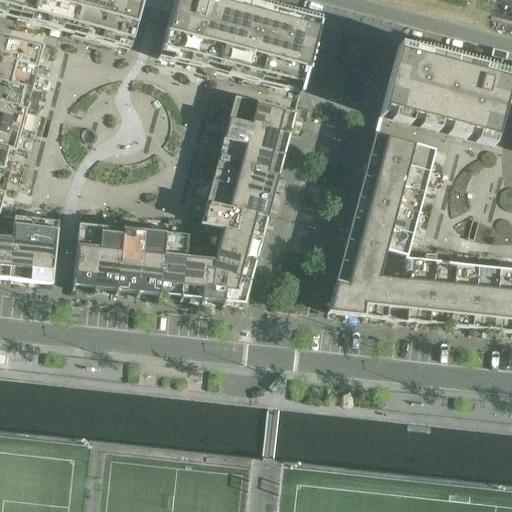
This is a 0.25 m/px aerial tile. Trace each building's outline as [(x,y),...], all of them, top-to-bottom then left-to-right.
[(0,0),(0,10),(130,45),(141,4),(142,0),(0,0)] [(243,7),(217,0),(173,0),(160,52),(301,90),(318,27),(279,16),(279,15),(243,6),(243,7)] [(0,59),(16,64),(22,42),(0,36),(0,59)] [(43,47),(22,42),(16,64),(37,69),(43,47)] [(506,101),(510,85),(511,78),(398,48),(381,111),(495,141),(506,101)] [(0,81),(11,85),(16,64),(0,59),(0,81)] [(32,90),(37,69),(16,64),(11,85),(32,90)] [(0,104),(5,106),(11,85),(0,81),(0,104)] [(26,111),(32,90),(11,85),(5,106),(26,111)] [(299,110),(302,96),(272,90),(270,104),(299,110)] [(249,126),(255,104),(234,98),(228,120),(249,126)] [(289,136),(295,114),(255,104),(249,126),(289,136)] [(0,126),(21,132),(26,111),(5,106),(0,124),(0,126)] [(244,146),(249,126),(228,120),(223,141),(244,146)] [(0,148),(15,153),(21,132),(0,126),(0,148)] [(283,157),(289,136),(249,126),(244,146),(283,157)] [(406,168),(412,145),(374,135),(369,158),(406,168)] [(238,167),(244,146),(223,141),(217,162),(238,167)] [(435,151),(412,145),(406,168),(429,174),(435,151)] [(278,178),(283,157),(244,146),(238,167),(278,178)] [(0,171),(10,174),(15,153),(0,148),(0,171)] [(401,189),(406,168),(369,158),(363,178),(365,179),(401,189)] [(233,188),(238,167),(217,162),(212,183),(233,188)] [(272,199),(278,178),(238,167),(233,188),(272,199)] [(424,195),(429,174),(406,168),(401,189),(424,195)] [(0,193),(4,195),(10,174),(0,171),(0,193)] [(401,189),(365,179),(363,178),(357,199),(395,209),(401,189)] [(227,209),(233,188),(212,183),(206,203),(227,209)] [(267,220),(272,199),(233,188),(227,209),(267,220)] [(418,215),(424,195),(401,189),(395,209),(418,215)] [(390,230),(395,209),(357,199),(352,220),(354,221),(390,230)] [(222,230),(227,209),(206,203),(200,225),(221,231),(222,230)] [(261,240),(267,220),(227,209),(222,230),(261,240)] [(413,236),(418,215),(395,209),(390,230),(413,236)] [(36,220),(14,217),(11,239),(12,239),(34,242),(56,244),(59,222),(36,220)] [(390,230),(354,221),(352,220),(346,242),(384,252),(390,230)] [(99,248),(101,227),(79,225),(76,246),(99,248)] [(120,251),(123,229),(101,227),(99,248),(120,251)] [(142,253),(144,232),(123,229),(120,251),(142,253)] [(256,262),(261,240),(222,230),(221,231),(216,252),(256,262)] [(407,258),(413,236),(390,230),(384,252),(386,252),(407,258)] [(163,256),(166,234),(144,232),(142,253),(163,256)] [(186,258),(188,238),(188,236),(166,234),(163,256),(185,258),(186,258)] [(0,279),(8,281),(12,239),(0,238),(0,279)] [(29,283),(34,242),(12,239),(8,281),(29,283)] [(52,285),(55,259),(56,244),(34,242),(29,283),(52,285)] [(380,273),(386,252),(384,252),(346,242),(341,263),(343,263),(380,273)] [(95,289),(99,248),(76,246),(72,286),(95,289)] [(116,291),(120,251),(99,248),(95,289),(116,291)] [(137,294),(142,253),(120,251),(116,291),(137,294)] [(250,283),(256,262),(216,252),(213,261),(212,273),(226,277),(250,283)] [(159,296),(163,256),(142,253),(137,294),(159,296)] [(180,298),(185,258),(163,256),(159,296),(180,298)] [(202,301),(206,260),(186,258),(185,258),(180,298),(202,301)] [(223,303),(226,277),(212,273),(213,261),(206,260),(202,301),(223,303)] [(432,286),(434,263),(413,261),(411,282),(411,283),(432,286)] [(380,273),(343,263),(341,263),(335,284),(366,292),(387,298),(389,280),(379,279),(380,273)] [(453,288),(456,265),(434,263),(432,286),(453,288)] [(475,290),(477,268),(456,265),(453,288),(475,290)] [(496,293),(499,270),(477,268),(475,290),(496,293)] [(511,294),(511,271),(499,270),(496,293),(511,294)] [(244,306),(250,283),(226,277),(223,303),(244,306)] [(406,323),(406,321),(411,283),(411,282),(389,280),(387,298),(385,321),(406,323)] [(428,325),(432,286),(411,283),(406,321),(406,323),(428,325)] [(363,318),(364,316),(366,292),(335,284),(327,315),(363,318)] [(449,328),(449,326),(453,288),(432,286),(428,325),(449,328)] [(471,330),(475,290),(453,288),(449,326),(449,328),(471,330)] [(492,332),(492,330),(496,293),(475,290),(471,330),(492,332)] [(385,321),(387,298),(366,292),(364,316),(363,318),(385,321)] [(511,334),(511,294),(496,293),(492,330),(492,332),(511,334)]
